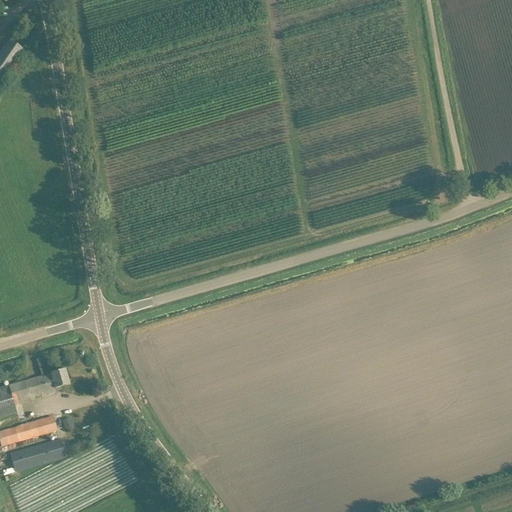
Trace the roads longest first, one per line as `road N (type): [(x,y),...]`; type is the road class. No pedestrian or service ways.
road 1 (unclassified): [(101,316),(399,231),(511,190)]
road 2 (unclassified): [(101,316),(46,0)]
road 3 (unclassified): [(203,511),(132,416),(112,372),(101,316)]
